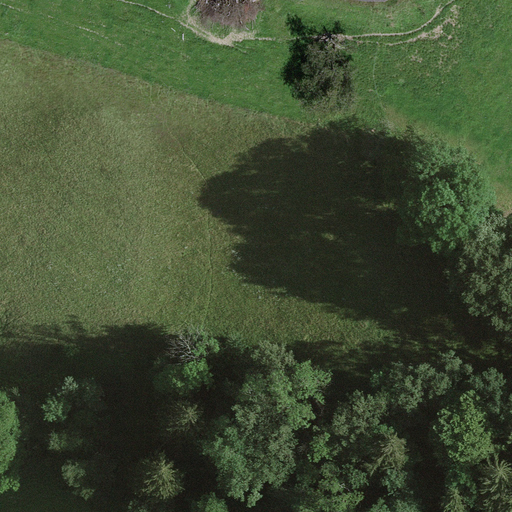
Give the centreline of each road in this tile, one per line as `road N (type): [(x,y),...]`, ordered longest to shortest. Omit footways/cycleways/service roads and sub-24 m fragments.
road 1 (track): [(0,412),(187,432),(356,477),(511,478)]
road 2 (track): [(511,260),(354,127),(308,61),(282,0)]
